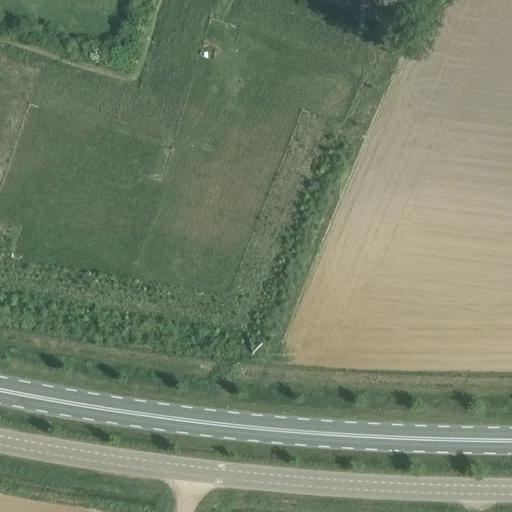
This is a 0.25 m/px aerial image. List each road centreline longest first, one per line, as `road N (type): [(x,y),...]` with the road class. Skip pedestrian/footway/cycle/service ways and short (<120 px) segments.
road 1 (tertiary): [(0,439),(202,476),(511,489)]
road 2 (primary): [(511,440),(229,426),(0,389)]
